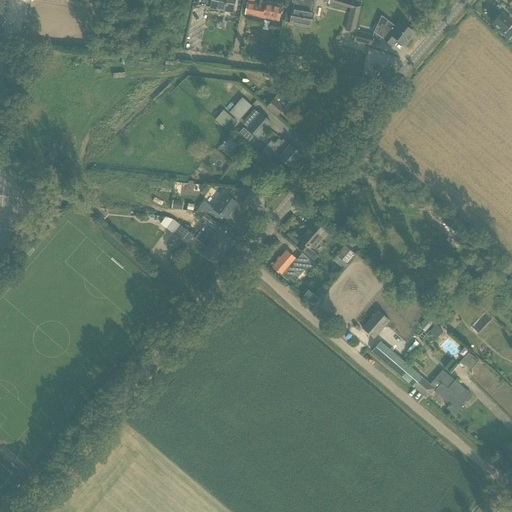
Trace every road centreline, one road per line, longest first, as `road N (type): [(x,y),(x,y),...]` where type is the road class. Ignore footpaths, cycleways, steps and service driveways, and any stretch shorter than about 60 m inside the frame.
road 1 (unclassified): [(506,483),(243,257)]
road 2 (unclassified): [(243,257),(464,0)]
road 3 (unclassified): [(24,511),(243,257)]
